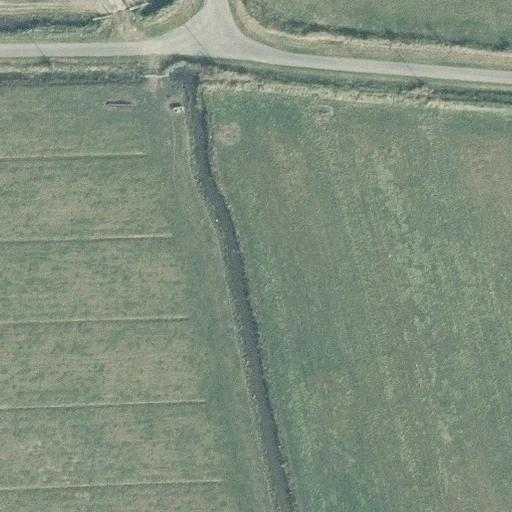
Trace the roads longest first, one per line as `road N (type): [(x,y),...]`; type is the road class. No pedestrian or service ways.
road 1 (residential): [(511,79),(225,49)]
road 2 (unclassified): [(225,49),(0,53)]
